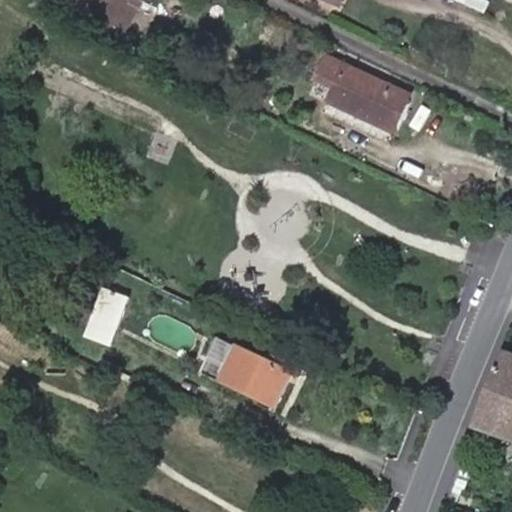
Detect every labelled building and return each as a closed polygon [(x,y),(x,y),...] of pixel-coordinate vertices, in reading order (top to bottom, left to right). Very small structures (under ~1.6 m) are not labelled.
[(139,0),(113,0),(100,24),(123,37),(143,2),(139,0)] [(198,15),(205,0),(187,0),(183,8),(198,15)] [(339,13),(342,5),(331,0),(314,0),(313,2),(339,13)] [(489,0),(455,0),(486,14),(491,1),(489,0)] [(393,132),(411,95),(328,56),(316,80),(334,89),(329,102),(393,132)] [(201,217),(187,247),(201,253),(215,223),(201,217)] [(187,247),(148,228),(136,254),(216,293),(231,263),(299,297),(312,269),(215,223),(201,253),(187,247)] [(103,287),(85,336),(112,345),(129,297),(103,287)] [(222,380),(239,345),(221,337),(205,371),(222,380)] [(279,407),(293,375),(300,378),(305,365),(274,351),(270,360),(239,345),(222,380),(279,407)] [(511,351),(505,349),(475,424),(511,438),(511,351)] [(71,429),(96,372),(70,361),(53,399),(50,397),(42,416),(71,429)] [(42,416),(50,397),(40,393),(32,411),(42,416)] [(173,403),(164,421),(176,427),(185,409),(173,403)] [(165,450),(176,427),(164,421),(152,444),(165,450)] [(253,507),(268,471),(192,439),(180,469),(197,476),(194,483),(253,507)] [(471,471),(460,467),(453,485),(464,489),(471,471)]
